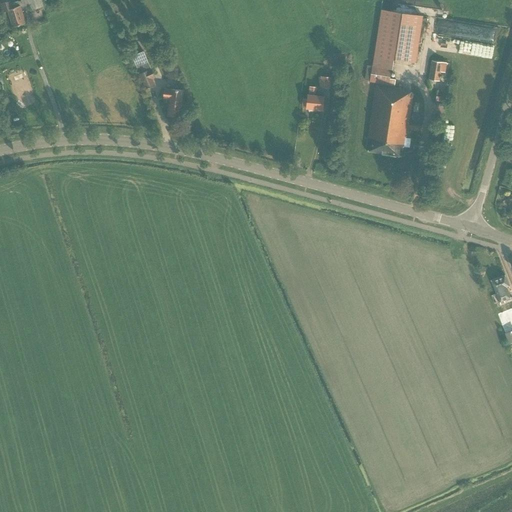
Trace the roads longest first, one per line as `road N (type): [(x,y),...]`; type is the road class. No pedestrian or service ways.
road 1 (tertiary): [(0,151),(87,141),(175,148),(472,228)]
road 2 (unclassified): [(472,228),(511,94)]
